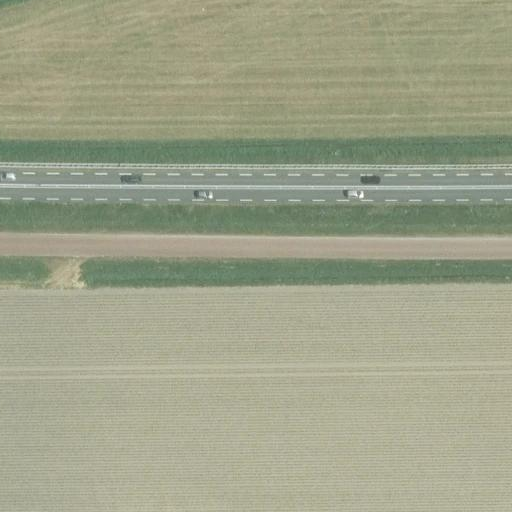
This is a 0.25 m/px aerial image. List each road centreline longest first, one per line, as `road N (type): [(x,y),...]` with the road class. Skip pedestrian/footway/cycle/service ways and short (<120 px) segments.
road 1 (unclassified): [(0,249),(511,248)]
road 2 (primary): [(0,188),(511,188)]
